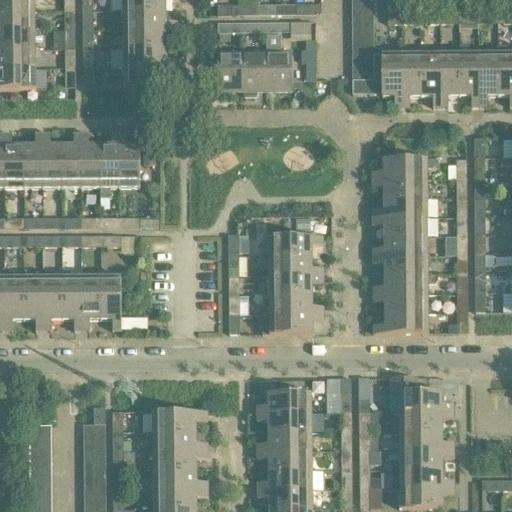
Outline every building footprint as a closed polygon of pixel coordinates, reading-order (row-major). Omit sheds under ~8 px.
[(35,0),(0,0),(0,14),(35,14),(35,0)] [(74,0),(64,0),(64,9),(75,9),(74,0)] [(92,0),(81,0),(82,9),(92,9),(92,0)] [(176,0),(122,0),(123,13),(166,13),(166,2),(177,2),(176,0)] [(352,5),(352,17),(374,17),(374,5),(352,5)] [(257,8),(243,9),(243,19),(257,19),(257,8)] [(271,8),(257,8),(257,19),(271,19),(271,8)] [(295,8),(282,8),(282,19),(296,18),(295,8)] [(316,8),(295,8),(296,18),(316,18),(316,8)] [(232,9),(217,9),(217,19),(232,19),(232,9)] [(166,13),(123,13),(123,33),(177,32),(177,24),(166,25),(166,13)] [(0,33),(36,33),(35,14),(0,14),(0,33)] [(511,16),(502,17),(502,27),(511,26),(511,16)] [(374,17),(352,17),(352,28),(374,27),(374,17)] [(401,17),(387,17),(387,28),(401,28),(401,17)] [(415,17),(401,17),(401,28),(415,28),(415,17)] [(440,17),(425,17),(425,28),(440,28),(440,17)] [(440,17),(440,28),(453,27),(453,17),(440,17)] [(464,17),(464,27),(479,27),(479,17),(464,17)] [(479,17),(479,27),(492,27),(492,17),(479,17)] [(92,19),(82,19),(82,33),(92,33),(92,19)] [(75,20),(64,20),(65,33),(75,33),(75,20)] [(229,26),(217,27),(217,37),(229,37),(229,26)] [(254,26),(241,26),(242,37),(254,37),(254,26)] [(291,36),(291,26),(280,26),(279,26),(279,36),(291,36)] [(374,27),(352,28),(352,38),(374,38),(374,27)] [(177,32),(123,33),(123,51),(167,51),(167,40),(177,40),(177,32)] [(36,33),(0,33),(0,52),(36,52),(36,33)] [(75,33),(65,33),(65,47),(75,47),(75,33)] [(92,33),(82,33),(82,47),(93,47),(92,33)] [(291,94),(291,54),(280,55),(279,38),(266,38),(266,55),(266,95),(291,94)] [(374,38),(352,38),(352,49),(374,49),(374,38)] [(307,54),(316,54),(316,45),(310,45),(307,45),(307,54)] [(352,49),(352,60),(374,60),(374,57),(374,49),(352,49)] [(167,51),(123,51),(123,71),(178,70),(178,63),(167,63),(167,51)] [(0,71),(36,71),(36,52),(0,52),(0,71)] [(242,55),(217,55),(217,95),(242,95),(242,55)] [(266,55),(242,55),(242,95),(244,95),(244,100),(256,100),(256,95),(266,95),(266,55)] [(511,56),(498,57),(498,100),(509,100),(509,111),(511,110),(511,56)] [(374,83),(352,83),(352,98),(381,98),(381,101),(394,101),(394,112),(402,112),(402,57),(374,57),(374,60),(374,71),(374,83)] [(421,57),(402,57),(402,112),(409,111),(409,101),(421,101),(421,57)] [(440,57),(421,57),(421,101),(432,101),(432,111),(440,111),(440,57)] [(459,57),(440,57),(440,111),(448,111),(448,100),(460,100),(459,57)] [(479,57),(459,57),(460,100),(471,100),(471,111),(479,111),(479,57)] [(498,57),(479,57),(479,111),(486,111),(486,100),(498,100),(498,57)] [(75,58),(65,58),(65,72),(75,72),(75,58)] [(93,58),(82,58),(83,71),(93,71),(93,58)] [(374,60),(352,60),(352,71),(374,71),(374,60)] [(178,70),(123,71),(124,91),(167,91),(167,78),(178,78),(178,70)] [(36,71),(0,71),(0,92),(36,92),(36,71)] [(93,71),(83,71),(83,86),(93,86),(93,71)] [(374,71),(352,71),(352,83),(374,83),(374,71)] [(75,72),(65,72),(65,86),(76,86),(75,72)] [(5,137),(5,192),(24,192),(24,148),(13,148),(12,137),(5,137)] [(24,148),(24,192),(43,192),(44,137),(35,137),(35,148),(24,148)] [(44,137),(43,192),(63,192),(63,148),(51,148),(51,137),(44,137)] [(63,148),(63,192),(82,192),(82,137),(74,137),(74,148),(63,148)] [(82,137),(82,192),(101,192),(101,148),(90,148),(90,137),(82,137)] [(101,192),(101,201),(111,201),(110,192),(120,192),(120,137),(112,137),(112,148),(101,148),(101,192)] [(127,137),(120,137),(120,192),(140,192),(140,148),(127,148),(127,137)] [(473,142),(473,156),(484,156),(483,142),(473,142)] [(143,156),(143,168),(155,168),(155,156),(143,156)] [(373,175),(373,183),(427,182),(427,171),(436,171),(436,162),(427,162),(384,162),(384,175),(373,175)] [(484,167),(473,168),(473,181),(484,181),(484,167)] [(466,168),(455,169),(455,182),(466,182),(466,168)] [(484,181),(473,181),(474,196),(484,195),(484,181)] [(373,183),(373,191),(384,191),(384,202),(427,202),(427,182),(373,183)] [(466,182),(455,182),(456,196),(466,196),(466,182)] [(384,213),(373,213),(373,221),(427,221),(427,202),(384,202),(384,213)] [(484,206),(474,206),(474,220),(484,219),(484,206)] [(466,207),(456,207),(456,221),(466,221),(466,207)] [(484,219),(474,220),(474,234),(484,234),(484,219)] [(427,221),(373,221),(373,229),(384,229),(384,240),(427,240),(427,221)] [(466,221),(456,221),(456,235),(467,235),(466,221)] [(4,222),(4,232),(18,232),(18,222),(4,222)] [(28,222),(28,232),(42,232),(43,222),(28,222)] [(43,222),(42,232),(56,232),(56,222),(43,222)] [(82,222),(67,222),(67,232),(82,232),(82,222)] [(95,222),(82,222),(82,232),(95,232),(95,222)] [(120,222),(106,222),(106,232),(121,232),(120,222)] [(133,222),(120,222),(121,232),(133,232),(133,222)] [(18,239),(4,239),(4,250),(18,250),(18,239)] [(43,239),(29,239),(29,250),(43,250),(43,239)] [(56,239),(43,239),(43,250),(56,250),(56,239)] [(68,239),(67,250),(82,250),(82,239),(68,239)] [(95,239),(82,239),(82,250),(96,250),(95,239)] [(121,239),(107,239),(107,250),(121,250),(121,239)] [(322,240),(268,240),(268,260),(312,260),(311,249),(322,249),(322,240)] [(384,252),(373,252),(373,260),(428,259),(427,240),(384,240),(384,252)] [(239,241),(228,241),(228,255),(239,255),(239,241)] [(484,244),(474,244),(474,258),(484,258),(484,244)] [(467,246),(456,246),(456,259),(467,259),(467,246)] [(484,258),(474,258),(474,272),(484,272),(484,258)] [(428,259),(373,260),(373,267),(384,267),(384,279),(428,278),(428,259)] [(467,259),(456,259),(456,274),(467,274),(467,259)] [(312,260),(268,260),(268,279),(322,279),(322,272),(312,272),(312,260)] [(239,266),(228,266),(228,280),(239,280),(239,266)] [(54,280),(43,280),(44,335),(52,334),(52,323),(62,324),(63,274),(54,275),(54,280)] [(63,274),(62,324),(74,324),(74,334),(82,334),(82,280),(70,280),(70,274),(63,274)] [(384,290),(373,290),(373,298),(428,298),(428,286),(436,286),(436,278),(428,278),(384,279),(384,290)] [(82,280),(82,334),(90,334),(90,323),(101,323),(101,279),(82,280)] [(101,279),(101,323),(113,323),(113,334),(122,334),(121,279),(101,279)] [(322,279),(268,279),(268,299),(312,299),(312,287),(323,287),(322,279)] [(24,280),(5,280),(5,335),(13,335),(13,324),(24,324),(24,280)] [(43,280),(24,280),(24,324),(36,324),(36,335),(44,335),(43,280)] [(239,280),(228,280),(228,294),(239,294),(239,280)] [(485,283),(474,283),(475,297),(485,297),(485,283)] [(467,284),(456,284),(457,298),(467,298),(467,284)] [(485,297),(475,297),(475,310),(485,310),(485,297)] [(373,298),(373,306),(385,306),(385,317),(428,317),(428,298),(373,298)] [(467,298),(457,298),(457,312),(467,312),(467,298)] [(312,299),(268,299),(268,318),(323,318),(323,310),(312,310),(312,299)] [(239,305),(228,305),(228,318),(239,318),(239,305)] [(385,328),(373,328),(373,337),(428,337),(428,317),(385,317),(385,328)] [(239,318),(228,318),(229,333),(239,332),(239,318)] [(268,329),(261,329),(261,338),(312,338),(312,326),(323,326),(323,318),(268,318),(268,329)] [(468,323),(457,323),(457,337),(468,337),(468,323)] [(340,382),(341,397),(352,397),(352,382),(340,382)] [(416,382),(389,382),(390,397),(399,397),(399,417),(453,416),(453,408),(442,408),(442,396),(416,396),(416,382)] [(268,410),(257,410),(257,418),(311,417),(311,397),(268,397),(268,410)] [(352,403),(341,404),(341,417),(352,417),(352,403)] [(370,403),(359,403),(359,417),(370,417),(370,403)] [(106,412),(94,412),(94,428),(106,429),(106,412)] [(123,416),(112,416),(112,430),(123,430),(123,416)] [(207,416),(152,416),(153,436),(196,436),(196,424),(207,424),(207,416)] [(453,416),(399,417),(399,436),(442,435),(442,423),(453,423),(453,416)] [(311,417),(257,418),(257,426),(268,426),(268,437),(312,437),(311,417)] [(352,417),(341,417),(341,431),(352,431),(352,417)] [(370,417),(359,417),(359,431),(370,431),(370,417)] [(94,428),(84,429),(84,441),(106,441),(106,429),(94,428)] [(50,429),(29,429),(29,441),(50,441),(50,429)] [(442,435),(399,436),(399,455),(454,454),(454,446),(442,447),(442,435)] [(196,436),(153,436),(153,455),(208,455),(207,447),(196,447),(196,436)] [(268,448),(257,449),(257,456),(312,456),(312,437),(268,437),(268,448)] [(50,441),(29,441),(29,452),(51,451),(50,441)] [(106,441),(84,441),(84,452),(106,452),(106,441)] [(352,441),(341,442),(341,455),(352,455),(352,441)] [(371,441),(359,441),(359,455),(371,455),(371,441)] [(123,442),(112,442),(113,456),(123,455),(123,442)] [(51,451),(29,452),(29,462),(51,462),(51,451)] [(106,452),(84,452),(84,463),(106,463),(106,452)] [(454,454),(399,455),(399,474),(442,473),(442,462),(454,461),(454,454)] [(123,455),(113,456),(113,470),(123,469),(123,455)] [(208,455),(153,455),(153,474),(196,474),(196,463),(208,463),(208,455)] [(352,455),(341,455),(342,469),(352,469),(352,455)] [(371,455),(359,455),(360,469),(371,469),(371,455)] [(312,456),(257,456),(257,464),(268,464),(269,476),(312,475),(312,456)] [(51,462),(29,462),(29,474),(51,473),(51,462)] [(106,463),(84,463),(84,474),(106,473),(106,463)] [(51,473),(29,474),(29,484),(51,484),(51,473)] [(106,473),(84,474),(84,484),(106,484),(106,473)] [(442,473),(399,474),(399,493),(454,493),(454,485),(442,485),(442,473)] [(196,474),(153,474),(153,494),(208,493),(208,486),(197,486),(196,474)] [(269,487),(258,487),(258,495),(312,494),(312,475),(269,476),(269,487)] [(123,480),(113,480),(113,494),(123,494),(123,480)] [(352,480),(342,480),(342,494),(353,493),(352,480)] [(371,480),(360,480),(360,493),(371,493),(371,480)] [(511,483),(502,484),(501,495),(511,494),(511,483)] [(51,484),(29,484),(29,496),(51,495),(51,484)] [(106,484),(84,484),(84,495),(106,495),(106,484)] [(502,484),(487,484),(487,495),(501,495),(502,484)] [(208,493),(153,494),(153,511),(196,511),(197,501),(208,501),(208,493)] [(353,493),(342,494),(342,507),(353,507),(353,493)] [(371,493),(360,493),(360,507),(371,507),(371,493)] [(454,493),(399,493),(399,511),(442,511),(443,500),(454,500),(454,493)] [(123,494),(113,494),(113,508),(123,508),(123,494)] [(312,511),(312,494),(258,495),(258,503),(269,502),(268,511),(312,511)] [(51,495),(29,496),(30,506),(51,506),(51,495)] [(106,495),(84,495),(84,506),(106,506),(106,495)]
